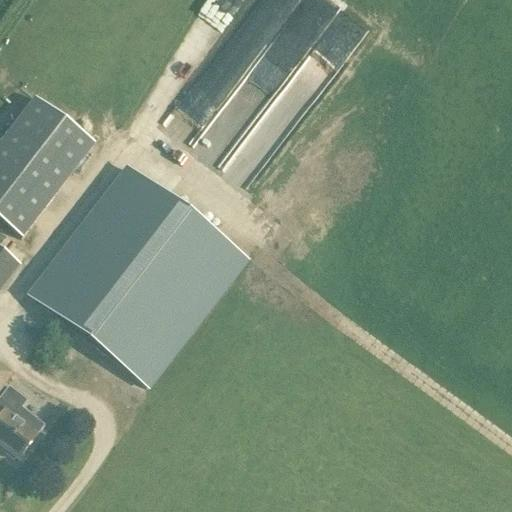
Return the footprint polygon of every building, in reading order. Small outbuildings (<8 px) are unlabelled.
[(291,19),(284,31),(301,40),(321,5),(312,0),(296,0),(287,16),(291,19)] [(267,174),(365,27),(351,18),(339,36),(345,39),(333,57),(320,48),(245,159),(267,174)] [(247,79),(244,93),(264,98),(267,87),(255,85),(256,81),(247,79)] [(35,102),(0,147),(0,225),(20,242),(93,147),(35,102)] [(82,341),(180,214),(128,174),(30,301),(82,341)] [(0,290),(18,267),(0,253),(0,290)] [(0,391),(12,376),(0,367),(0,391)] [(0,399),(0,411),(4,415),(0,419),(0,448),(18,462),(45,427),(22,410),(27,403),(8,389),(0,399)]
